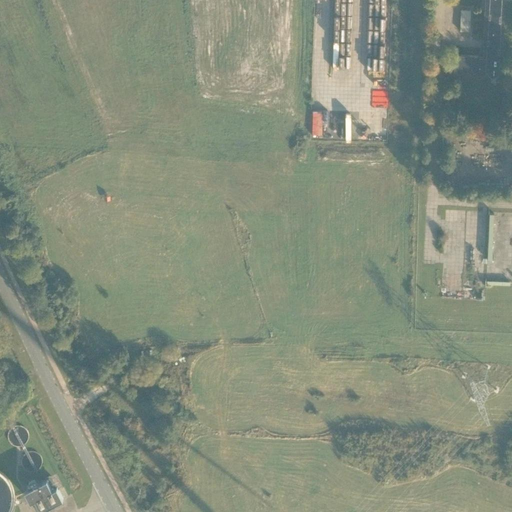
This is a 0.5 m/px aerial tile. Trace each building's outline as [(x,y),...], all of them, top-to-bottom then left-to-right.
[(485,0),(483,55),(455,54),(455,75),(496,76),(496,80),(506,81),(506,65),(503,64),(505,0),(485,0)] [(471,9),(461,9),(460,31),(470,31),(471,9)] [(333,52),(388,52),(388,45),(388,41),(380,41),(380,43),(374,43),(374,33),(333,33),(333,52)] [(12,434),(18,436),(17,440),(23,442),(28,429),(16,424),(12,434)] [(53,488),(47,478),(39,482),(37,478),(27,483),(30,487),(25,489),(31,500),(35,498),(41,509),(63,498),(57,486),(53,488)]
